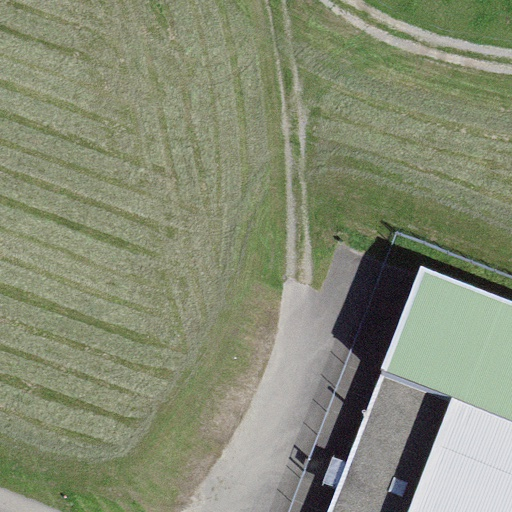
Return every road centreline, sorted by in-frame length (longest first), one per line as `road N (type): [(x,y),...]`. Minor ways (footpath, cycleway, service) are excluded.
road 1 (track): [(306,330),(294,96),(276,0)]
road 2 (track): [(511,64),(418,42),(339,0)]
road 3 (track): [(418,42),(347,75),(296,147)]
